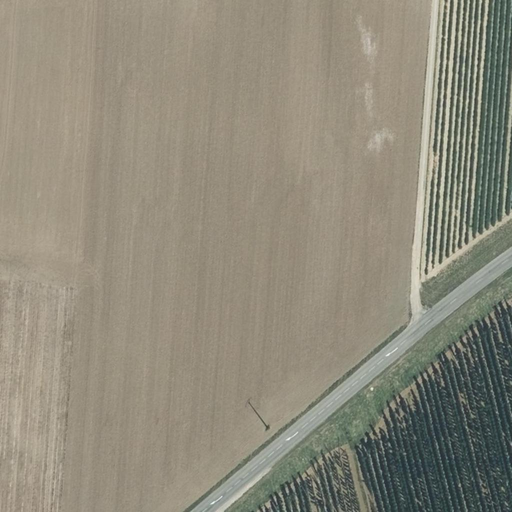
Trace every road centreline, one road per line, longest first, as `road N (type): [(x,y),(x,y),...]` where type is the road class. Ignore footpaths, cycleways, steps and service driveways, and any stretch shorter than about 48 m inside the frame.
road 1 (tertiary): [(202,511),(511,256)]
road 2 (track): [(421,328),(416,287),(438,0)]
